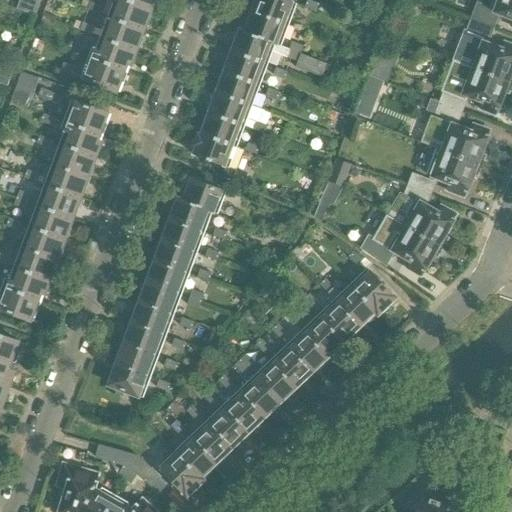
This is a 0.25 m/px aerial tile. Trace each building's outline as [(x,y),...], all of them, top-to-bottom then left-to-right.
[(19,0),(16,9),(34,16),(40,0),(19,0)] [(122,0),(113,0),(107,18),(142,31),(145,22),(148,21),(151,13),(150,10),(122,0)] [(122,0),(150,10),(153,1),(156,1),(156,0),(122,0)] [(254,0),(251,11),(287,25),(295,3),(285,0),(254,0)] [(306,0),(304,7),(316,11),(318,3),(309,0),(306,0)] [(378,0),(372,16),(383,20),(390,0),(378,0)] [(511,0),(492,0),(490,8),(489,10),(498,14),(511,19),(511,0)] [(87,10),(98,14),(101,7),(90,3),(87,10)] [(477,3),(470,21),(492,29),(495,23),(498,14),(489,10),(490,8),(477,3)] [(248,25),(246,32),(274,43),(300,53),(303,45),(292,41),(291,42),(282,38),(287,25),(251,11),(246,24),(248,25)] [(103,30),(100,38),(135,52),(138,43),(141,42),(143,34),(142,31),(107,18),(103,30)] [(492,29),(470,21),(466,32),(488,40),(492,29)] [(80,30),(91,35),(94,27),(82,23),(80,30)] [(233,50),(232,52),(267,64),(271,52),(285,58),(286,56),(297,60),(300,53),(274,43),(246,32),(240,30),(237,39),(235,38),(231,49),(233,50)] [(92,49),(88,58),(123,71),(126,64),(130,66),(130,64),(133,63),(136,55),(134,52),(135,52),(100,38),(95,50),(92,49)] [(467,66),(467,68),(511,85),(511,82),(511,73),(511,69),(511,47),(510,46),(508,46),(507,47),(505,47),(504,48),(503,49),(502,51),(477,41),(470,58),(467,57),(466,53),(463,52),(459,53),(456,62),(467,66)] [(68,50),(79,54),(82,47),(71,43),(68,50)] [(225,70),(224,72),(259,85),(267,64),(232,52),(229,60),(227,59),(223,69),(225,70)] [(123,71),(88,58),(81,79),(116,91),(119,83),(121,84),(123,83),(127,74),(125,72),(123,71)] [(60,71),(72,75),(74,68),(63,64),(60,71)] [(272,74),(283,79),(286,71),(274,67),(272,74)] [(511,85),(467,68),(457,93),(466,96),(483,102),(482,104),(482,105),(483,107),(483,108),(484,110),(485,111),(487,111),(489,112),(490,112),(492,112),(493,111),(494,110),(495,109),(496,107),(498,108),(504,92),(507,93),(508,95),(510,95),(508,92),(511,85)] [(25,100),(35,77),(21,71),(11,95),(25,100)] [(219,80),(214,92),(251,106),(259,85),(224,72),(221,81),(219,80)] [(264,95),(275,99),(278,92),(267,87),(264,95)] [(439,102),(439,103),(461,112),(466,101),(443,92),(443,93),(434,90),(430,99),(439,102)] [(212,105),(209,113),(244,126),(251,106),(214,92),(210,104),(212,105)] [(49,100),(60,105),(63,97),(52,93),(49,100)] [(461,112),(439,103),(430,100),(426,111),(457,122),(461,112)] [(69,108),(64,122),(98,135),(99,134),(101,135),(104,133),(107,125),(105,123),(103,122),(107,113),(72,101),(69,108)] [(204,126),(201,134),(236,147),(244,126),(209,113),(208,116),(206,115),(203,125),(204,126)] [(41,122),(52,126),(55,118),(44,114),(41,122)] [(251,129),(262,133),(265,126),(254,121),(251,129)] [(60,144),(64,145),(95,157),(95,156),(98,154),(101,146),(99,144),(100,142),(96,141),(98,135),(64,122),(61,130),(64,132),(60,144)] [(429,147),(436,149),(480,167),(483,158),(486,156),(486,155),(483,156),(480,155),(486,138),(485,138),(485,137),(485,136),(485,135),(485,133),(484,132),(483,131),(482,130),(481,129),(479,128),(478,128),(476,129),(474,129),(473,130),(472,131),(471,133),(446,123),(439,140),(433,138),(429,147)] [(236,147),(201,134),(200,137),(198,136),(195,146),(197,147),(193,155),(228,168),(236,147)] [(31,142),(37,144),(48,148),(51,140),(40,136),(39,138),(33,136),(31,142)] [(243,150),(255,154),(258,146),(246,142),(243,150)] [(64,145),(56,166),(87,177),(87,176),(90,175),(93,167),(92,165),(95,157),(64,145)] [(480,167),(436,149),(426,175),(451,184),(450,186),(450,187),(451,189),(451,190),(452,192),(453,193),(455,193),(457,194),(459,194),(460,194),(461,193),(463,192),(463,191),(464,189),(466,190),(473,174),(476,175),(477,178),(478,177),(477,175),(480,167)] [(328,182),(343,188),(351,165),(336,159),(328,182)] [(44,185),(44,186),(79,199),(82,190),(85,189),(88,181),(87,179),(87,177),(56,166),(52,165),(47,178),(27,170),(24,178),(44,185)] [(233,178),(244,183),(247,175),(235,171),(233,178)] [(412,175),(407,186),(430,195),(434,183),(412,175)] [(178,199),(211,212),(217,215),(225,193),(191,180),(189,186),(187,185),(184,187),(180,199),(178,199)] [(44,186),(36,206),(71,219),(75,211),(77,209),(80,202),(79,199),(44,186)] [(227,194),(238,198),(241,190),(230,186),(227,194)] [(405,228),(441,249),(446,240),(449,239),(449,238),(446,239),(443,237),(452,222),(450,221),(451,220),(451,219),(451,218),(451,216),(451,215),(450,214),(449,213),(448,212),(446,211),(445,211),(443,211),(442,211),(440,212),(439,213),(438,214),(425,207),(430,195),(407,186),(403,196),(414,202),(400,225),(405,228)] [(19,190),(16,198),(28,202),(30,195),(19,190)] [(28,202),(16,198),(14,206),(25,210),(28,202)] [(173,213),(170,220),(203,233),(211,212),(178,199),(177,200),(175,201),(171,210),(173,213)] [(36,206),(29,226),(64,239),(64,238),(67,237),(70,229),(68,227),(71,219),(36,206)] [(6,226),(17,231),(20,223),(9,219),(6,226)] [(165,233),(162,240),(196,253),(203,233),(170,220),(170,221),(167,222),(164,231),(165,233)] [(29,226),(21,247),(56,260),(57,259),(59,258),(62,250),(61,247),(62,244),(64,239),(29,226)] [(213,236),(224,240),(227,233),(215,228),(213,236)] [(441,249),(405,228),(401,235),(396,232),(386,249),(393,253),(394,252),(411,262),(410,263),(410,265),(410,267),(410,268),(411,269),(412,271),(413,272),(415,272),(416,273),(417,273),(419,273),(420,272),(421,271),(422,270),(423,269),(424,270),(433,255),(436,256),(436,259),(438,259),(437,256),(441,249)] [(157,254),(155,261),(188,273),(196,253),(162,240),(162,241),(159,242),(156,251),(157,254)] [(359,250),(384,267),(390,257),(365,241),(359,250)] [(21,247),(13,268),(48,281),(49,278),(51,273),(54,272),(57,264),(56,261),(56,260),(21,247)] [(205,257),(216,261),(219,254),(207,249),(205,257)] [(348,257),(357,266),(364,259),(354,252),(348,257)] [(149,274),(147,282),(180,295),(188,273),(155,261),(154,262),(152,263),(148,272),(149,274)] [(5,279),(2,287),(37,300),(39,294),(43,295),(44,293),(46,292),(49,284),(48,282),(48,281),(13,268),(9,280),(5,279)] [(363,279),(353,288),(377,315),(379,314),(383,314),(388,308),(389,304),(394,298),(367,269),(360,276),(363,279)] [(197,277),(208,281),(211,274),(200,270),(197,277)] [(320,284),(328,293),(334,288),(325,279),(320,284)] [(140,301),(139,302),(173,315),(180,295),(147,282),(144,288),(142,289),(138,299),(140,301)] [(37,300),(2,287),(0,292),(0,310),(29,321),(32,313),(34,314),(37,313),(40,303),(39,301),(37,300)] [(334,288),(328,293),(334,300),(359,326),(364,321),(366,322),(369,322),(377,315),(353,288),(351,290),(348,287),(340,295),(334,288)] [(259,292),(264,299),(268,296),(263,289),(259,292)] [(192,290),(190,298),(201,302),(204,295),(192,290)] [(303,300),(312,308),(317,303),(309,294),(303,300)] [(201,302),(190,298),(187,305),(198,310),(201,302)] [(334,300),(318,315),(343,341),(348,337),(351,337),(358,330),(358,327),(359,326),(334,300)] [(132,322),(131,323),(165,336),(173,315),(139,302),(137,309),(134,310),(131,319),(132,322)] [(287,315),(296,323),(302,318),(293,309),(287,315)] [(318,315),(302,331),(327,356),(332,352),(335,352),(342,345),(342,342),(343,341),(318,315)] [(179,326),(190,330),(193,322),(182,318),(179,326)] [(124,342),(124,343),(158,356),(165,336),(131,323),(129,330),(126,331),(123,340),(124,342)] [(271,330),(280,339),(286,333),(277,324),(271,330)] [(302,331),(286,346),(311,371),(316,367),(319,367),(326,360),(326,357),(327,356),(302,331)] [(0,335),(0,359),(10,363),(10,362),(13,363),(16,362),(19,355),(18,352),(14,350),(18,342),(0,335)] [(171,346),(182,351),(185,343),(174,339),(171,346)] [(255,345),(264,354),(270,348),(261,340),(255,345)] [(116,363),(116,364),(150,377),(158,356),(124,343),(121,350),(119,352),(115,361),(116,363)] [(286,346),(270,361),(295,387),(300,382),(303,382),(310,376),(310,373),(311,371),(286,346)] [(246,355),(240,360),(248,369),(254,364),(246,355)] [(0,359),(0,382),(8,386),(8,385),(11,384),(14,375),(13,373),(14,371),(8,369),(10,363),(0,359)] [(163,367),(175,371),(178,364),(166,359),(163,367)] [(248,369),(240,360),(234,366),(242,375),(248,369)] [(270,361),(255,376),(279,402),(284,397),(287,397),(294,391),(294,388),(295,387),(270,361)] [(150,377),(116,364),(113,371),(111,372),(108,381),(109,384),(108,385),(110,386),(108,392),(122,397),(124,391),(142,398),(150,377)] [(218,381),(226,390),(232,384),(224,376),(218,381)] [(255,376),(238,391),(263,417),(264,417),(267,417),(274,410),(274,407),(279,402),(255,376)] [(156,387),(167,392),(170,384),(159,380),(156,387)] [(0,405),(0,406),(1,405),(3,404),(6,396),(5,393),(8,386),(0,382),(0,405)] [(202,396),(210,405),(216,399),(208,391),(202,396)] [(238,391),(222,407),(247,433),(248,432),(251,432),(258,426),(258,422),(263,417),(238,391)] [(186,411),(194,420),(200,415),(192,406),(186,411)] [(222,407),(207,421),(232,448),(232,447),(235,447),(242,441),(242,438),(247,433),(222,407)] [(170,426),(178,435),(184,430),(176,421),(170,426)] [(207,421),(191,437),(215,463),(216,462),(219,462),(226,456),(226,453),(232,448),(207,421)] [(457,443),(482,453),(491,429),(478,425),(457,443)] [(174,452),(177,455),(202,481),(202,482),(211,473),(211,470),(210,468),(215,463),(191,437),(174,452)] [(95,458),(123,467),(117,477),(131,484),(137,473),(157,493),(166,485),(137,457),(99,446),(95,458)] [(202,481),(177,455),(161,470),(186,497),(192,491),(196,491),(201,486),(202,481)] [(79,511),(93,489),(94,489),(98,475),(67,466),(63,477),(66,478),(63,487),(66,487),(59,511),(79,511)] [(421,494),(423,495),(416,511),(462,511),(464,510),(447,503),(451,494),(425,484),(421,494)] [(105,511),(113,500),(94,489),(93,489),(79,511),(105,511)] [(130,511),(131,511),(113,500),(105,511),(130,511)] [(131,511),(130,511),(154,511),(141,500),(131,511)]
